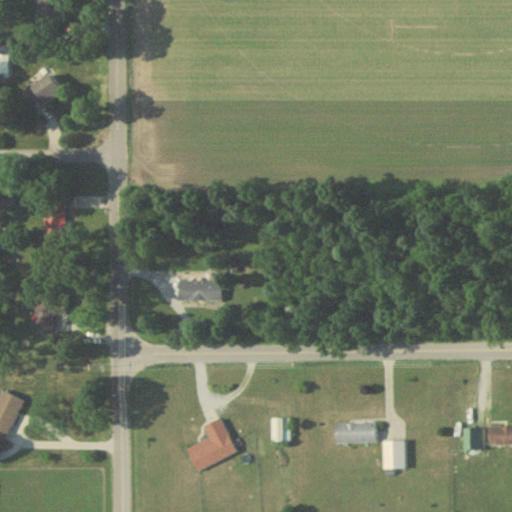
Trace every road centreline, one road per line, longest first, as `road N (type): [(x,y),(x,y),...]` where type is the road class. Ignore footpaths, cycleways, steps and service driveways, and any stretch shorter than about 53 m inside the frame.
road 1 (tertiary): [(121,511),(115,0)]
road 2 (tertiary): [(120,358),(511,351)]
